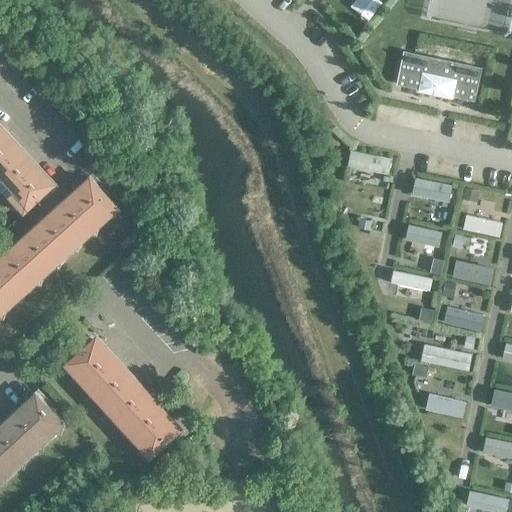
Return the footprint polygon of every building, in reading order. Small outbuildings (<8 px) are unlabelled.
[(431,46),(421,97),(471,107),(478,71),(468,69),(471,54),(431,46)] [(0,131),(0,165),(17,150),(0,131)] [(0,188),(6,195),(31,171),(34,168),(17,150),(0,165),(0,188)] [(388,174),(392,159),(350,150),(347,165),(388,174)] [(34,168),(31,171),(6,195),(24,214),(52,188),(34,168)] [(448,200),(452,184),(415,176),(411,192),(448,200)] [(73,197),(99,226),(119,209),(92,179),(73,197)] [(99,226),(73,197),(54,214),(81,243),(99,226)] [(81,243),(54,214),(36,231),(62,260),(81,243)] [(503,222),(466,214),(463,229),(499,236),(503,222)] [(408,224),(405,239),(438,247),(442,232),(408,224)] [(62,260),(36,231),(18,247),(44,276),(62,260)] [(0,263),(0,265),(25,293),(44,276),(18,247),(0,263)] [(490,269),(456,262),(453,276),(487,283),(490,269)] [(0,265),(0,302),(7,310),(25,293),(0,265)] [(432,279),(393,270),(390,282),(429,290),(432,279)] [(443,322),(480,331),(484,317),(447,308),(443,322)] [(82,383),(111,357),(93,338),(64,364),(82,383)] [(511,344),(506,343),(502,358),(511,359),(511,344)] [(421,361),(468,370),(472,354),(424,344),(421,361)] [(82,383),(99,402),(128,375),(111,357),(82,383)] [(116,420),(145,393),(128,375),(99,402),(116,420)] [(493,405),(511,408),(511,393),(496,390),(493,405)] [(116,420),(133,438),(161,412),(145,393),(116,420)] [(466,402),(429,393),(425,409),(462,417),(466,402)] [(19,413),(46,442),(65,424),(38,395),(19,413)] [(161,412),(133,438),(150,457),(179,431),(161,412)] [(1,430),(28,459),(46,442),(19,413),(1,430)] [(0,430),(0,465),(9,476),(28,459),(1,430),(0,430)] [(511,442),(485,437),(482,452),(511,458),(511,442)] [(0,484),(9,476),(0,465),(0,484)] [(469,491),(466,505),(495,511),(505,511),(509,499),(469,491)]
